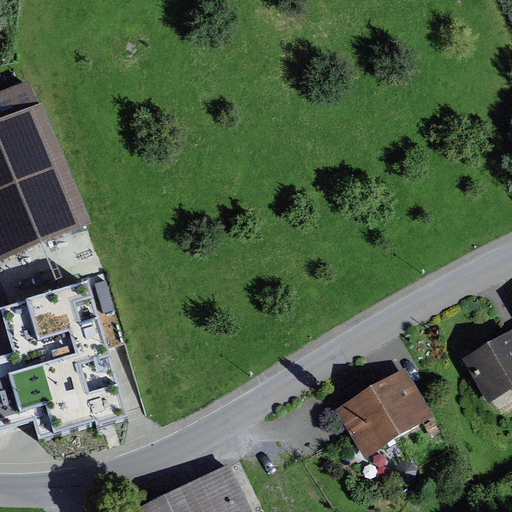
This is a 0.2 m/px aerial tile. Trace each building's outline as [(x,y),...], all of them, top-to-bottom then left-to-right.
[(32,85),(0,98),(0,268),(92,231),(32,85)] [(128,428),(118,395),(89,403),(81,375),(110,367),(99,328),(82,333),(76,314),(93,309),(88,291),(0,316),(13,359),(70,343),(76,364),(8,384),(19,423),(46,415),(55,444),(95,433),(97,437),(128,428)] [(511,390),(511,331),(465,359),(490,403),(511,390)] [(13,361),(0,365),(0,438),(33,430),(13,361)] [(405,375),(341,413),(367,456),(431,418),(405,375)] [(252,511),(232,468),(140,511),(252,511)]
